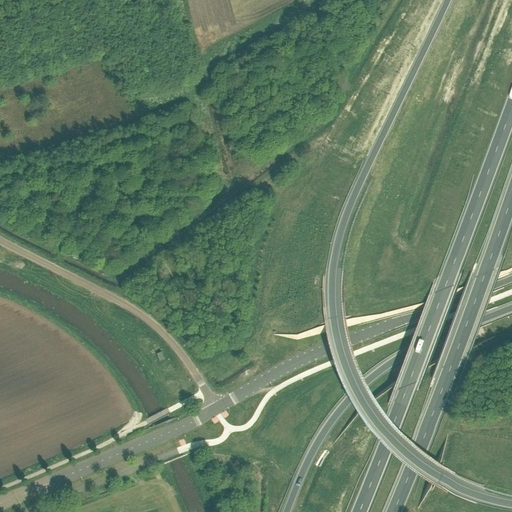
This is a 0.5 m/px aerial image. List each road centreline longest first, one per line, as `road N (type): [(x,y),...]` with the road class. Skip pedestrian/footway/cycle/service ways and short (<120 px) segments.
road 1 (trunk): [(447,0),(346,212),(333,267),(333,323),(348,378),(392,444),(436,477),(511,503)]
road 2 (trunk): [(511,106),(359,511)]
road 3 (trunk): [(393,511),(511,196)]
road 4 (tertiary): [(511,279),(327,349),(215,409)]
road 5 (trunk): [(511,307),(399,357),(352,394),(308,459),(286,511)]
road 6 (unclassified): [(215,409),(162,332),(0,240)]
road 7 (tertiary): [(0,504),(165,433)]
road 8 (unclassified): [(28,511),(177,451)]
